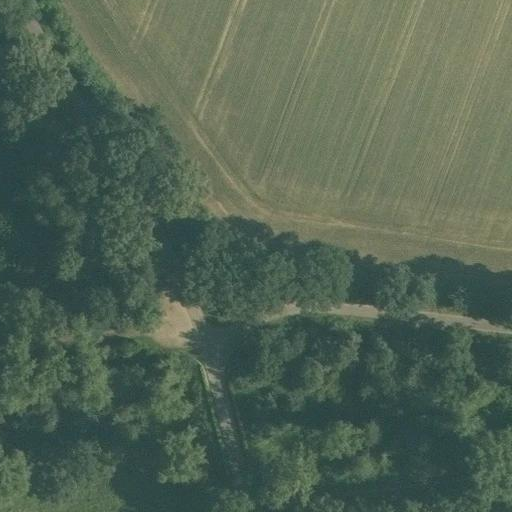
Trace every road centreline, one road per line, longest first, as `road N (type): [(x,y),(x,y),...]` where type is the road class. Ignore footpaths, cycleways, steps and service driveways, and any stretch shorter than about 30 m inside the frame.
road 1 (unclassified): [(17,0),(184,282),(207,346)]
road 2 (unclassified): [(511,327),(292,307),(207,346)]
road 3 (unclassified): [(256,511),(511,478)]
road 4 (track): [(0,354),(199,320)]
road 5 (unclassified): [(207,346),(251,511)]
